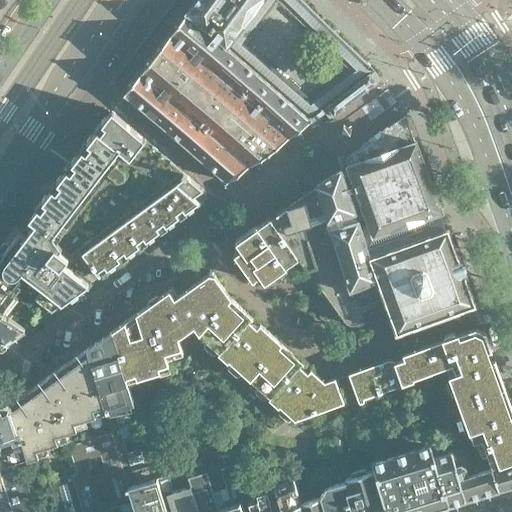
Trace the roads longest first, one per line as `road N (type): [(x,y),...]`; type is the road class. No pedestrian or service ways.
road 1 (residential): [(67,71),(115,99),(212,182),(219,207),(0,365)]
road 2 (primary): [(381,0),(459,97),(511,234)]
road 3 (primary): [(511,110),(483,50),(438,0)]
road 4 (tertiary): [(0,172),(67,71)]
